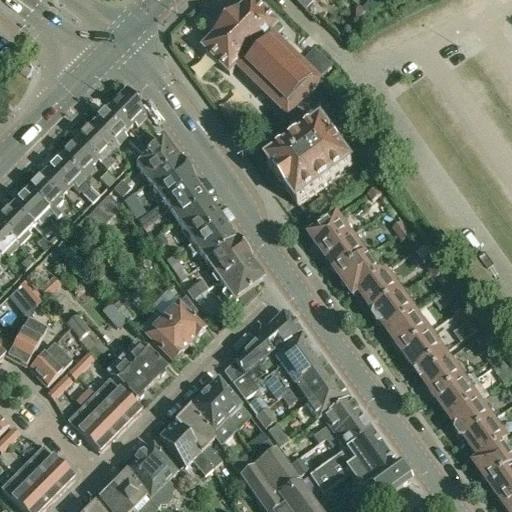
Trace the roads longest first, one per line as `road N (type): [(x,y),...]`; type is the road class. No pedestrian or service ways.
road 1 (tertiary): [(285,288),(158,94),(118,49)]
road 2 (tertiary): [(451,508),(285,288)]
road 3 (residential): [(93,477),(285,288)]
road 4 (tertiary): [(0,160),(118,49)]
